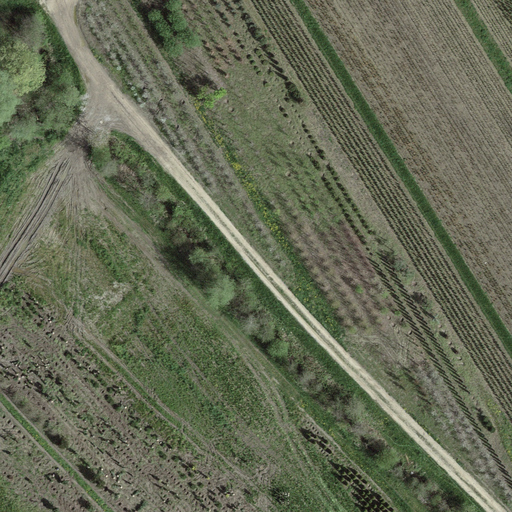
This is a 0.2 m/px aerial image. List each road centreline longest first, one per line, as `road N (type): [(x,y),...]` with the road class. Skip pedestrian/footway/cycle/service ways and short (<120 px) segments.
road 1 (track): [(495,511),(326,339),(113,97),(65,30),(57,0)]
road 2 (track): [(0,273),(111,94)]
